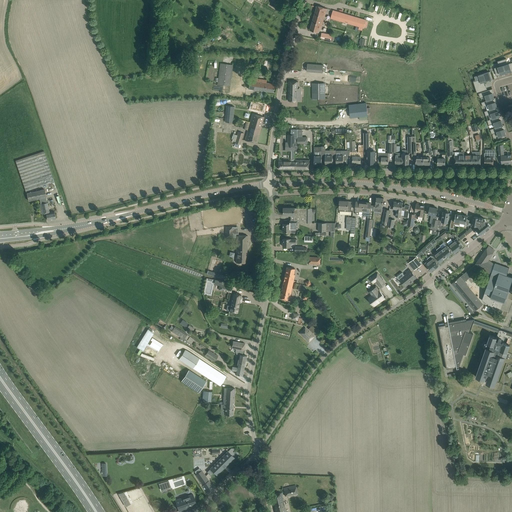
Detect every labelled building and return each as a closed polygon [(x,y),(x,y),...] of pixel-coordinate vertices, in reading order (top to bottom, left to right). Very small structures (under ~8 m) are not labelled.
[(321,20),(323,20),(327,8),(317,6),(314,18),(321,20)] [(333,10),(331,18),(333,19),(348,23),(361,27),(364,28),(366,20),(364,19),(350,15),(335,11),(333,10)] [(323,20),(321,20),(314,18),(310,30),(318,33),(319,28),(321,29),(321,28),(323,20)] [(511,60),(511,61),(511,62),(508,64),(506,59),(502,60),(506,74),(510,73),(510,72),(511,70),(511,60)] [(506,74),(502,60),(497,61),(499,67),(494,68),(496,76),(502,74),(502,75),(506,74)] [(221,63),(218,84),(230,86),(233,65),(223,64),(221,63)] [(307,63),(307,71),(323,73),(323,64),(307,63)] [(489,72),(478,75),(480,80),(473,82),(477,93),(487,89),(486,85),(485,86),(483,82),(491,79),(489,72)] [(248,89),(256,90),(273,92),(275,84),(266,83),(267,80),(261,79),(260,82),(250,80),(248,89)] [(289,88),(288,101),(297,101),(297,100),(298,96),(301,96),(301,90),(298,90),(298,89),(298,82),(289,81),(289,85),(289,88)] [(325,83),(312,83),(312,99),(325,99),(325,83)] [(492,89),(479,93),(480,98),(485,96),(487,101),(495,98),(494,98),(492,93),(494,93),(492,89)] [(497,102),(495,98),(487,101),(481,102),(483,107),(488,105),(490,110),(498,107),(497,107),(495,102),(497,102)] [(350,118),(368,116),(366,103),(349,105),(350,118)] [(234,106),(227,106),(225,122),(233,123),(234,106)] [(499,111),(498,107),(490,110),(484,111),(486,116),(491,114),(492,119),(493,119),(501,116),(500,116),(498,111),(499,111)] [(264,117),(252,114),(245,140),(257,143),(264,117)] [(502,120),(501,116),(493,119),(492,119),(487,120),(489,125),(494,123),(496,128),(504,125),(503,125),(501,120),(502,120)] [(474,132),(482,129),(480,123),(472,125),(474,132)] [(506,135),(504,129),(505,129),(504,125),(496,128),(490,129),(492,134),(497,132),(498,137),(506,135)] [(288,135),(288,143),(290,143),(290,151),(291,151),(291,160),(294,160),(295,150),(295,147),(295,143),(297,143),(297,137),(297,129),(291,129),(291,135),(288,135)] [(234,143),(235,143),(234,146),(240,148),(244,133),(238,131),(234,143)] [(350,152),(350,157),(353,157),(353,163),(361,163),(361,157),(363,157),(363,148),(364,148),(364,145),(359,145),(358,152),(350,152)] [(503,145),(498,145),(499,156),(501,156),(502,164),(511,163),(511,154),(511,155),(504,155),(503,145)] [(321,151),(314,151),(314,165),(316,165),(316,166),(319,166),(319,165),(322,165),(322,159),(325,159),(325,155),(325,146),(321,146),(321,151)] [(495,158),(495,153),(494,149),(485,150),(485,153),(484,153),(485,165),(493,165),(493,158),(495,158)] [(336,155),(336,150),(330,150),(330,153),(329,153),(329,155),(325,155),(325,159),(325,165),(326,165),(326,166),(330,165),(333,165),(333,159),(336,159),(336,155)] [(336,155),(336,159),(336,165),(337,165),(340,165),(340,164),(344,164),(344,159),(347,159),(347,150),(341,150),(341,153),(340,153),(340,155),(336,155)] [(26,191),(54,182),(44,151),(16,161),(26,191)] [(368,151),(367,163),(375,163),(375,158),(377,158),(377,152),(375,152),(375,151),(368,151)] [(464,165),(464,155),(464,152),(452,152),(452,155),(455,155),(454,155),(454,165),(464,165)] [(481,165),(481,155),(481,152),(472,152),(472,155),(472,165),(481,165)] [(388,163),(389,153),(378,153),(378,161),(381,161),(381,163),(388,163)] [(294,170),(294,160),(291,160),(279,159),(279,169),(294,170)] [(310,160),(298,160),(294,160),(294,170),(309,170),(309,165),(310,160)] [(56,218),(54,212),(50,213),(48,202),(47,202),(46,197),(45,189),(27,193),(29,201),(39,199),(40,204),(39,204),(41,215),(46,213),(47,220),(56,218)] [(384,198),(377,197),(376,204),(374,204),(374,211),(382,212),(383,205),(384,198)] [(348,201),(340,201),(340,209),(340,211),(351,212),(352,202),(348,201)] [(356,210),(356,214),(363,215),(364,202),(357,201),(356,210)] [(404,217),(408,218),(409,206),(405,205),(405,207),(402,207),(403,202),(394,201),(393,209),(396,209),(395,217),(401,217),(402,210),(404,210),(404,217)] [(423,214),(424,206),(416,205),(415,212),(418,212),(417,216),(418,216),(418,220),(422,221),(423,214)] [(439,219),(439,217),(436,216),(437,208),(430,207),(428,214),(432,215),(431,219),(433,219),(432,223),(431,228),(433,229),(432,233),(436,234),(437,231),(438,225),(439,219)] [(284,208),(284,215),(291,215),(291,220),(295,220),(295,208),(284,208)] [(312,208),(295,208),(295,220),(298,220),(305,223),(311,223),(312,208)] [(448,212),(448,211),(445,211),(444,212),(443,211),(443,213),(442,216),(440,216),(439,217),(439,219),(438,225),(441,225),(442,221),(447,222),(448,219),(449,219),(450,216),(449,216),(449,213),(448,212)] [(461,215),(461,214),(457,213),(457,214),(456,214),(454,219),(451,219),(450,228),(453,228),(454,224),(460,225),(460,223),(462,215),(461,215)] [(469,226),(470,220),(467,220),(467,216),(465,215),(462,215),(460,223),(465,223),(464,225),(469,226)] [(489,225),(487,224),(488,223),(485,219),(479,218),(479,217),(473,216),(473,219),(472,225),(478,226),(478,225),(479,227),(475,231),(478,234),(479,233),(481,234),(480,234),(481,235),(490,228),(490,227),(491,226),(489,225)] [(327,228),(327,223),(320,223),(319,223),(319,231),(327,231),(327,230),(327,228)] [(327,230),(327,231),(332,231),(334,231),(335,223),(333,223),(327,223),(327,228),(327,230)] [(294,229),(296,229),(298,229),(298,224),(291,224),(290,224),(283,224),(283,228),(282,228),(282,231),(283,231),(283,232),(294,232),(294,229)] [(248,236),(238,235),(236,262),(245,263),(246,255),(247,255),(248,236)] [(459,249),(463,246),(457,238),(456,239),(453,241),(459,249)] [(291,239),(284,239),(284,242),(283,242),(283,243),(282,243),(282,246),(283,246),(283,247),(291,247),(291,243),(296,243),(296,239),(291,239)] [(455,252),(459,249),(453,241),(449,245),(450,246),(455,252)] [(448,256),(452,253),(446,245),(444,246),(442,248),(448,256)] [(444,259),(448,256),(442,248),(440,246),(439,247),(436,249),(438,251),(444,259)] [(495,264),(493,263),(489,261),(488,260),(495,250),(491,247),(488,246),(479,259),(476,264),(460,277),(460,276),(456,279),(452,283),(475,311),(483,304),(482,303),(464,282),(479,270),(481,267),(489,273),(490,273),(490,272),(491,273),(492,271),(506,276),(509,268),(495,263),(495,264)] [(440,262),(444,259),(438,251),(434,254),(435,256),(440,262)] [(435,268),(439,265),(431,255),(430,257),(427,258),(429,260),(435,268)] [(416,257),(411,261),(417,268),(421,264),(416,257)] [(431,271),(435,268),(429,260),(425,263),(426,265),(431,271)] [(290,279),(293,280),(295,275),(293,274),(295,269),(287,267),(284,279),(289,280),(290,279)] [(416,277),(410,269),(407,272),(407,273),(401,278),(404,281),(402,283),(405,286),(410,282),(411,283),(413,281),(412,281),(416,277)] [(511,277),(506,276),(492,271),(491,273),(483,298),(484,299),(483,301),(500,312),(504,302),(511,280),(511,277)] [(383,280),(377,273),(370,278),(373,283),(376,281),(378,284),(383,280)] [(289,300),(293,280),(290,279),(289,280),(284,279),(280,298),(289,300)] [(376,287),(375,288),(372,290),(374,293),(375,294),(369,299),(374,306),(372,307),(373,307),(386,297),(385,298),(380,291),(379,291),(376,287)] [(511,333),(474,320),(475,319),(467,321),(449,324),(447,316),(449,326),(446,326),(445,325),(438,326),(447,369),(455,367),(456,366),(457,369),(459,368),(458,368),(464,354),(466,354),(473,334),(470,333),(473,323),(498,332),(497,337),(490,335),(487,343),(489,344),(488,348),(486,347),(476,377),(485,380),(485,379),(487,380),(486,383),(495,386),(505,356),(504,356),(506,352),(507,353),(510,344),(503,342),(505,337),(511,339),(511,289),(511,290),(511,333)] [(241,295),(233,293),(230,306),(229,311),(238,313),(241,295)] [(467,304),(466,305),(467,307),(466,308),(471,314),(473,316),(475,314),(472,310),(467,304)] [(181,338),(180,339),(190,346),(194,339),(190,337),(188,340),(185,339),(187,335),(175,327),(172,332),(181,338)] [(305,328),(300,333),(309,342),(314,337),(305,328)] [(148,329),(137,347),(143,351),(154,333),(148,329)] [(245,344),(233,341),(232,348),(236,349),(243,350),(244,350),(245,344)] [(179,359),(220,386),(226,376),(185,349),(179,359)] [(237,366),(244,368),(247,356),(242,355),(243,350),(236,349),(236,351),(237,354),(239,354),(237,366)] [(218,357),(208,350),(205,355),(215,361),(218,357)] [(237,366),(233,365),(231,371),(236,371),(235,374),(243,376),(244,368),(237,366)] [(189,369),(181,381),(199,393),(206,381),(189,369)] [(225,411),(221,411),(221,414),(225,415),(233,415),(234,388),(224,388),(224,404),(223,407),(225,407),(225,411)] [(203,391),(202,401),(211,402),(212,392),(203,391)] [(234,458),(227,451),(210,469),(211,469),(208,472),(211,475),(214,472),(217,475),(234,458)] [(199,468),(194,471),(196,474),(195,475),(202,484),(209,480),(202,470),(201,471),(199,468)] [(169,480),(159,483),(161,491),(171,487),(169,480)] [(285,511),(281,493),(272,495),(276,511),(285,511)] [(196,505),(193,494),(175,500),(179,511),(196,505)]
